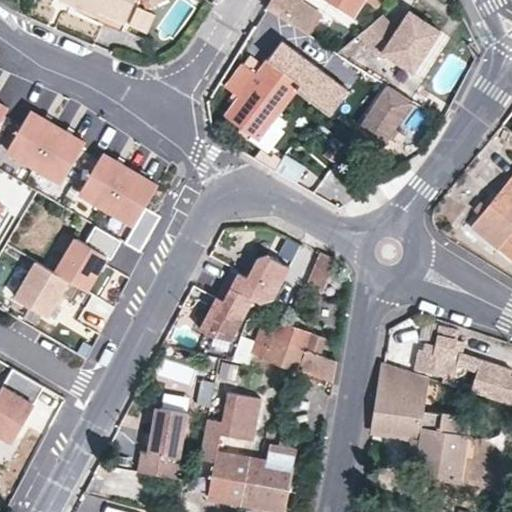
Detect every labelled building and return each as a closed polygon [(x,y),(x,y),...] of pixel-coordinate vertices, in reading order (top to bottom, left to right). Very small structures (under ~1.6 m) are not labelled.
[(67,0),(98,13),(100,9),(125,20),(133,0),(67,0)] [(140,0),(144,8),(165,0),(140,0)] [(270,0),(266,7),(309,33),(321,15),(296,0),(270,0)] [(371,0),(327,0),(353,16),(363,0),(369,0),(371,1),(371,0)] [(128,25),(145,33),(153,14),(136,6),(128,25)] [(413,72),(440,31),(409,11),(400,24),(404,27),(401,32),(397,29),(382,12),(358,33),(378,55),(382,52),(413,72)] [(347,56),(321,42),(309,63),(335,77),(347,56)] [(257,73),(255,71),(260,64),(247,54),(224,86),(239,98),(228,114),(251,132),(270,106),(278,112),(309,69),(278,46),(257,73)] [(366,93),(375,74),(353,63),(343,82),(366,93)] [(370,148),(379,152),(412,102),(387,86),(349,147),(363,157),(370,148)] [(278,112),(270,106),(251,132),(258,137),(278,112)] [(85,142),(29,109),(7,150),(62,182),(85,142)] [(265,148),(287,120),(278,112),(258,137),(251,132),(248,136),(265,148)] [(337,162),(349,147),(337,139),(326,155),(337,162)] [(158,185),(102,152),(79,192),(135,224),(145,206),(158,185)] [(297,181),(306,166),(286,153),(276,168),(297,181)] [(511,176),(471,226),(498,249),(505,240),(511,230),(511,176)] [(140,251),(161,215),(145,206),(135,224),(125,242),(140,251)] [(77,236),(56,272),(82,286),(87,289),(107,255),(111,258),(122,240),(96,225),(86,242),(77,236)] [(511,260),(511,230),(505,240),(498,249),(511,260)] [(337,259),(321,252),(308,287),(323,292),(337,259)] [(275,298),(292,265),(269,254),(260,256),(249,276),(233,267),(225,281),(255,297),(262,301),(275,298)] [(56,272),(37,260),(16,296),(48,314),(56,301),(61,293),(65,295),(74,300),(82,286),(56,272)] [(233,339),(255,297),(225,281),(201,327),(214,334),(233,339)] [(101,329),(114,303),(93,292),(80,317),(101,329)] [(60,303),(65,295),(61,293),(56,301),(60,303)] [(276,319),(263,356),(345,386),(350,363),(324,354),(328,338),(276,319)] [(477,372),(471,390),(511,403),(511,373),(511,369),(511,367),(461,350),(461,349),(464,350),(467,340),(459,338),(460,328),(441,324),(436,341),(429,340),(428,348),(417,346),(413,366),(445,373),(444,379),(455,381),(458,367),(477,372)] [(239,335),(234,358),(250,361),(255,338),(239,335)] [(386,361),(381,392),(375,432),(418,437),(419,426),(422,408),(427,375),(386,361)] [(12,439),(44,385),(13,366),(0,387),(0,434),(1,432),(12,439)] [(213,402),(215,379),(200,377),(198,400),(213,402)] [(210,417),(202,458),(216,460),(217,452),(221,432),(254,438),(261,396),(228,390),(222,419),(210,417)] [(177,476),(190,410),(165,405),(162,420),(157,419),(151,450),(144,448),(140,469),(177,476)] [(463,453),(457,452),(460,434),(466,435),(469,415),(422,408),(419,426),(424,427),(418,468),(445,472),(445,475),(460,477),(463,453)] [(463,453),(466,435),(460,434),(457,452),(463,453)] [(265,460),(292,465),(295,446),(268,441),(265,460)] [(216,460),(210,497),(284,511),(292,465),(265,460),(217,452),(216,460)]
